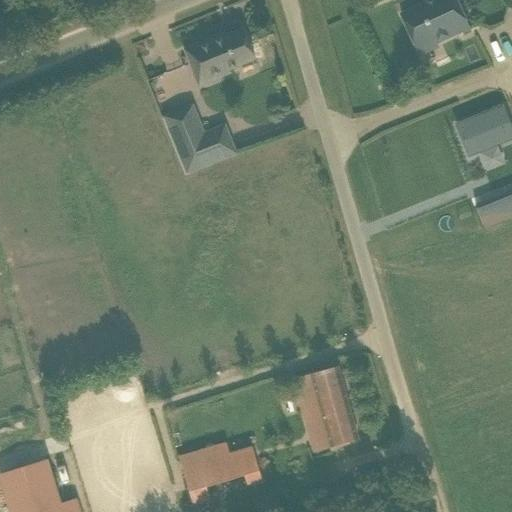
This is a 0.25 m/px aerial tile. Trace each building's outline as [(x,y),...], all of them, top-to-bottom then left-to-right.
[(418,46),(436,37),(438,42),(469,28),(456,0),(424,0),(423,1),(424,4),(402,15),(417,47),(418,47),(418,46)] [(185,50),(199,85),(231,72),(230,70),(256,59),(244,29),(223,38),(222,35),(185,50)] [(173,111),(163,116),(187,174),(238,153),(226,123),(205,131),(194,103),(184,107),(185,109),(174,114),(173,111)] [(503,106),(457,124),(469,156),(510,140),(505,125),(510,123),(503,106)] [(485,227),(511,216),(511,189),(476,204),(485,227)] [(339,367),(306,376),(316,415),(322,414),(331,446),(358,439),(339,367)] [(180,458),(193,504),(212,498),(208,485),(246,475),(248,482),(262,478),(253,447),(232,453),(229,444),(180,458)] [(0,474),(0,482),(8,511),(75,511),(72,503),(60,507),(46,461),(0,474)]
